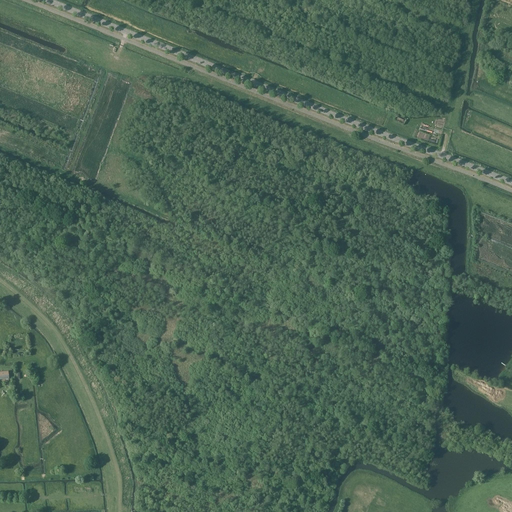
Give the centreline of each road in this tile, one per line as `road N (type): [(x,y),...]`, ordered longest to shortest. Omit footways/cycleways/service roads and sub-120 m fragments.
road 1 (tertiary): [(511,182),(45,0)]
road 2 (track): [(51,167),(68,172),(126,32)]
road 3 (track): [(476,0),(442,155)]
